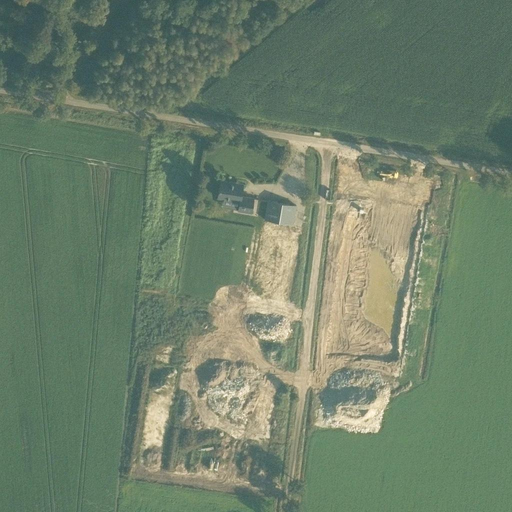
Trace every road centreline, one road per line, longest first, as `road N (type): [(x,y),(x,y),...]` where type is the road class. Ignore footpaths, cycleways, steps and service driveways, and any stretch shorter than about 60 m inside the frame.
road 1 (unclassified): [(511,174),(0,93)]
road 2 (track): [(325,144),(284,511)]
